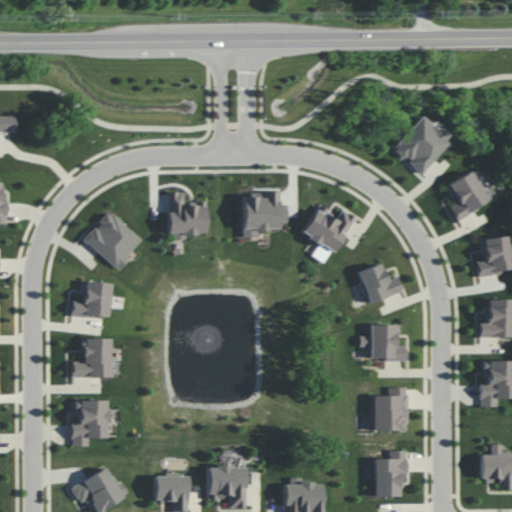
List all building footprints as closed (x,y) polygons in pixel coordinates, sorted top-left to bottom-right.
[(14,116),(0,115),(0,130),(14,131),(14,116)] [(391,149),(420,174),(446,144),(443,140),(448,134),(441,128),(437,131),(420,116),(391,149)] [(443,186),(454,204),(449,208),(456,220),(487,201),(469,171),(443,186)] [(205,234),(204,201),(192,201),(192,205),(183,205),(182,192),(166,192),(166,233),(173,233),(173,239),(184,239),(184,234),(205,234)] [(241,193),(242,237),(256,237),(255,230),(278,229),(278,223),(286,223),(285,204),(278,204),(277,192),(241,193)] [(310,256),(326,264),(352,216),(340,209),(334,220),(314,209),(300,234),(317,243),(310,256)] [(141,240),(106,211),(82,240),(116,269),(141,240)] [(477,276),(511,269),(511,262),(507,235),(478,240),(482,260),(474,261),(477,276)] [(356,272),(369,304),(402,290),(396,276),(386,280),(379,263),(356,272)] [(107,317),(109,282),(80,281),(79,301),(70,301),(70,316),(107,317)] [(511,336),(511,298),(486,299),(486,322),(478,322),(478,337),(511,336)] [(368,325),(369,360),(405,359),(404,345),(397,345),(397,324),(368,325)] [(70,377),(110,377),(110,347),(108,347),(108,338),(80,338),(80,361),(70,361),(70,377)] [(478,407),(495,407),(495,398),(511,398),(511,360),(483,360),(483,382),(478,382),(478,407)] [(371,430),(405,431),(406,387),(387,387),(386,395),(371,395),(371,430)] [(105,438),(106,400),(74,400),(74,422),(70,422),(70,446),(87,446),(87,438),(105,438)] [(511,459),(511,454),(499,454),(499,444),(489,444),(489,454),(478,454),(479,480),(497,480),(497,490),(511,489),(511,459)] [(373,496),(398,496),(398,486),(401,486),(401,474),(405,474),(404,450),(388,451),(388,458),(372,458),(373,496)] [(243,508),(244,466),(205,466),(205,498),(227,498),(227,508),(243,508)] [(69,487),(78,503),(85,499),(92,511),(95,511),(127,495),(119,481),(114,484),(104,467),(69,487)] [(186,476),(152,476),(152,501),(170,501),(171,511),(186,511),(186,476)] [(319,511),(320,481),(283,480),(282,511),(298,511),(319,511)]
